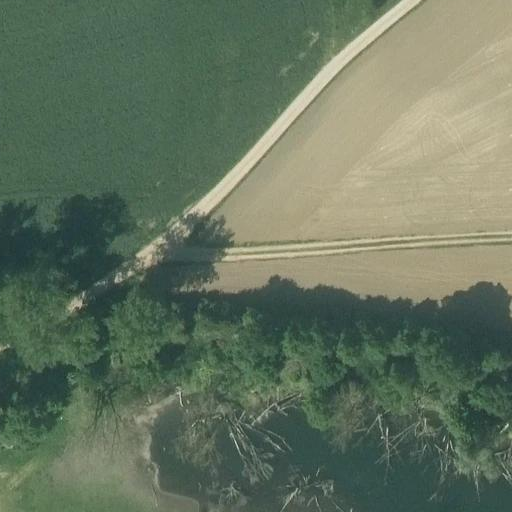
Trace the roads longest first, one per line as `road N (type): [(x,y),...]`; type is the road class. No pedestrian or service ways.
road 1 (track): [(0,341),(153,256),(345,57),(411,0)]
road 2 (track): [(153,256),(511,241)]
